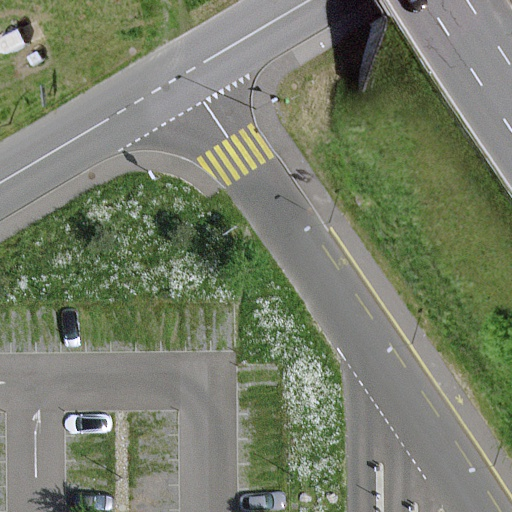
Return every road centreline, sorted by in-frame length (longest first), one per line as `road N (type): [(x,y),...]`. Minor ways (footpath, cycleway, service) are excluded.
road 1 (unclassified): [(476,511),(388,362),(184,73)]
road 2 (unclassified): [(0,182),(184,73)]
road 3 (unclassified): [(184,73),(309,0)]
